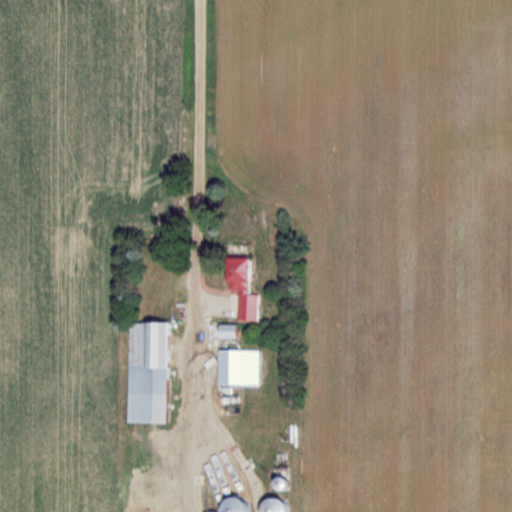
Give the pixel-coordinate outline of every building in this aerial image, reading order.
[(243,290),(243,319),(262,319),(263,258),(237,257),(237,290),(243,290)] [(176,422),(176,322),(134,322),(133,422),(176,422)] [(245,325),(227,325),(227,339),(245,339),(245,325)] [(262,385),(262,350),(225,350),(225,385),(262,385)] [(252,511),(256,505),(240,496),(231,511),(252,511)]
